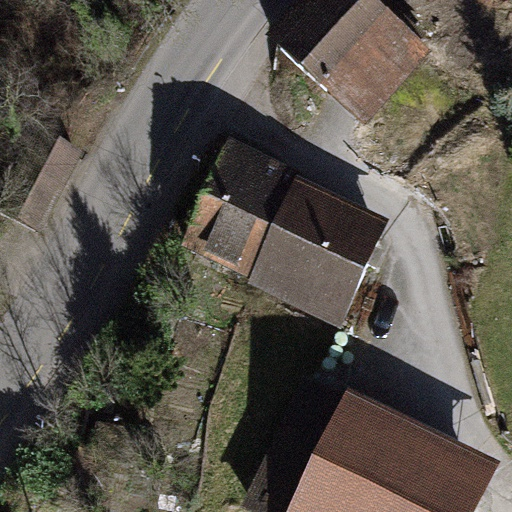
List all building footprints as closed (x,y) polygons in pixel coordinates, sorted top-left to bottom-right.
[(428,52),(369,0),(307,0),(272,40),(365,123),(428,52)] [(80,154),(37,134),(0,211),(0,217),(41,236),(80,154)] [(300,177),(230,145),(181,253),(253,285),(297,184),(300,177)] [(390,225),(297,184),(253,285),(250,292),(342,333),(390,225)] [(483,511),(504,472),(352,397),(295,511),(483,511)]
